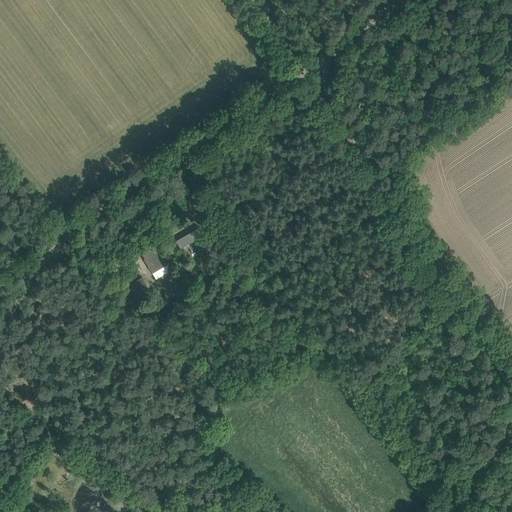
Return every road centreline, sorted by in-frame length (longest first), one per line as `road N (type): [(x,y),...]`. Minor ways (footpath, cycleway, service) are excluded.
road 1 (unclassified): [(511,364),(327,97),(331,59),(413,0)]
road 2 (track): [(310,72),(69,218),(0,320)]
